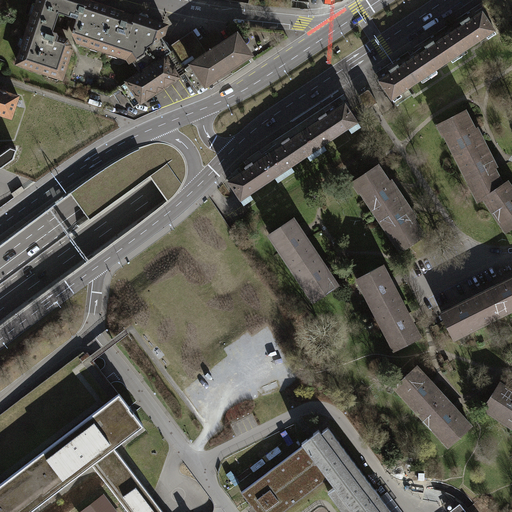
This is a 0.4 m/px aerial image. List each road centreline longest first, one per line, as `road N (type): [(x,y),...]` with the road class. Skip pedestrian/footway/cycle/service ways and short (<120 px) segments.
road 1 (motorway): [(2,300),(172,176),(445,0)]
road 2 (motorway): [(386,0),(0,263)]
road 3 (primary): [(237,146),(446,0)]
road 4 (unclassified): [(0,399),(90,329),(101,262)]
road 5 (residential): [(334,26),(157,0)]
road 6 (primary): [(141,133),(0,224)]
road 7 (primary): [(334,26),(213,103)]
road 8 (primary): [(0,338),(101,262)]
road 9 (primary): [(101,262),(195,187)]
